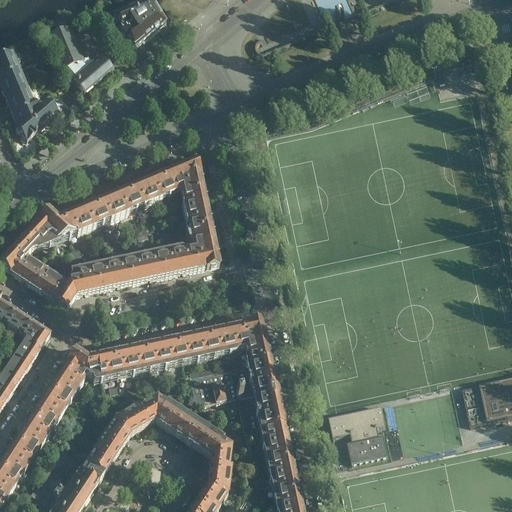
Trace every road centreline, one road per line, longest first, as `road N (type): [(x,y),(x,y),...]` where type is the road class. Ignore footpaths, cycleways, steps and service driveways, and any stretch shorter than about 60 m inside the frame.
road 1 (tertiary): [(231,110),(492,4)]
road 2 (tertiary): [(197,49),(23,200)]
road 3 (tertiary): [(23,200),(231,110)]
road 4 (residential): [(265,270),(95,306),(70,334)]
road 5 (residential): [(70,334),(102,349),(273,312)]
road 6 (residential): [(316,511),(273,312)]
road 7 (residential): [(174,511),(190,481),(180,465),(150,450),(135,457),(100,511)]
road 8 (residential): [(265,270),(231,110)]
road 9 (residential): [(0,441),(70,334)]
